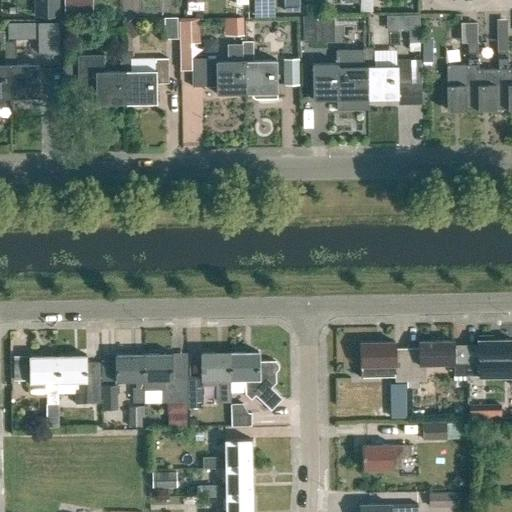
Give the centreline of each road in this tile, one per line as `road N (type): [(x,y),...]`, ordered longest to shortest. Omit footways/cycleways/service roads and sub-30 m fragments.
road 1 (residential): [(511,167),(0,175)]
road 2 (residential): [(0,313),(310,308)]
road 3 (residential): [(309,511),(310,308)]
road 4 (residential): [(310,308),(511,303)]
